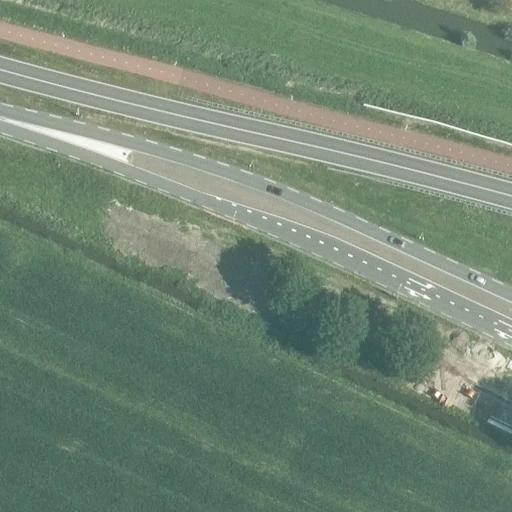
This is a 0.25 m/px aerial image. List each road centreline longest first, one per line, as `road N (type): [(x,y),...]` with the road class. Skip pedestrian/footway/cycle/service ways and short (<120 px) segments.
road 1 (secondary): [(0,121),(511,337)]
road 2 (secondary): [(511,296),(216,171),(0,118)]
